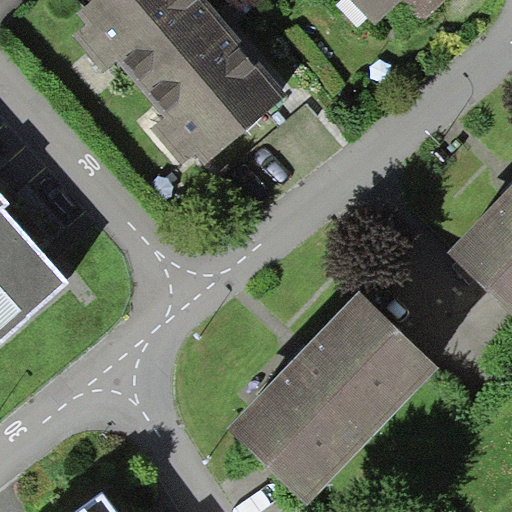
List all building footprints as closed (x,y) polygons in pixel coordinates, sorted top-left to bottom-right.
[(286,94),(205,0),(91,0),(77,13),(205,163),(286,94)] [(439,0),(353,0),(376,23),(400,0),(412,0),(426,13),(439,0)] [(511,184),(445,256),(511,318),(511,184)] [(0,340),(70,278),(0,198),(0,340)] [(431,367),(354,294),(289,361),(230,424),(307,497),(431,367)] [(125,511),(109,490),(79,511),(125,511)]
